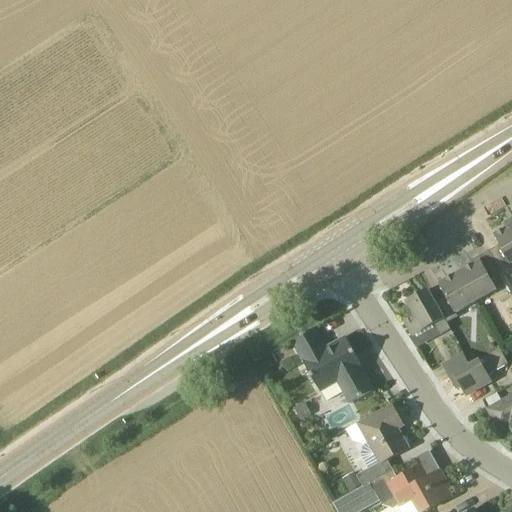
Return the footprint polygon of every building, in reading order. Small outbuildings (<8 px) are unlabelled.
[(511,219),(504,223),(507,228),(494,235),(500,246),(489,251),(503,276),(511,270),(511,219)] [(492,282),(503,276),(489,251),(476,259),(478,262),(460,272),(477,303),(497,292),(492,282)] [(456,315),(477,303),(460,272),(439,284),(446,297),(436,303),(447,324),(457,318),(456,315)] [(436,303),(435,303),(428,290),(407,302),(413,314),(403,320),(413,338),(434,326),(440,337),(451,330),(447,324),(436,303)] [(314,329),(301,337),(293,341),(327,402),(342,394),(349,405),(373,392),(360,370),(363,368),(346,338),(325,350),(314,329)] [(466,397),(492,383),(488,376),(509,365),(500,350),(469,367),(463,354),(442,366),(456,390),(461,387),(466,397)] [(511,396),(487,410),(499,431),(509,426),(511,432),(511,396)] [(295,410),(301,422),(312,416),(305,404),(295,410)] [(387,462),(391,460),(409,450),(397,429),(404,425),(392,405),(357,425),(368,444),(363,447),(360,457),(368,471),(357,477),(363,488),(370,485),(369,484),(393,471),(387,462)] [(440,472),(428,478),(427,479),(420,467),(398,480),(393,471),(369,484),(370,485),(382,507),(392,509),(398,505),(400,509),(412,503),(417,511),(427,511),(451,498),(446,489),(449,488),(440,472)] [(357,478),(345,484),(350,493),(362,486),(357,478)] [(370,486),(370,485),(335,505),(338,511),(360,511),(379,502),(370,486)]
